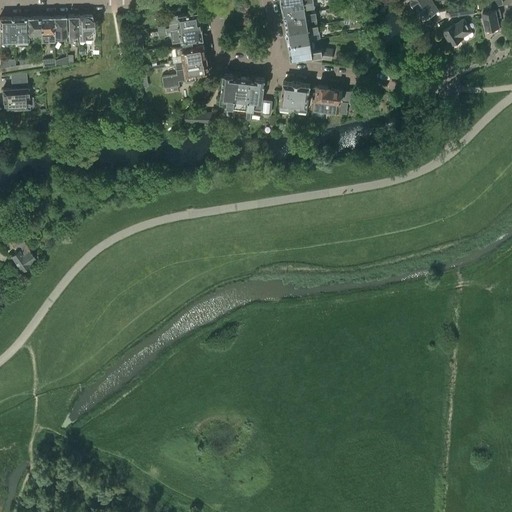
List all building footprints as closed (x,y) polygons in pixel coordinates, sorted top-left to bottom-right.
[(314,0),(300,0),(282,3),(284,17),(285,17),(316,11),(314,0)] [(433,1),(432,0),(417,0),(412,3),(414,5),(418,11),(433,1)] [(438,9),(433,1),(418,11),(423,19),(438,9)] [(451,16),(474,13),(473,3),(449,7),(451,16)] [(501,16),(502,16),(500,8),(500,9),(500,10),(496,10),(496,9),(483,12),(486,28),(499,25),(497,16),(501,16)] [(170,29),(201,25),(199,11),(169,16),(170,23),(169,23),(170,27),(170,29)] [(287,29),(318,24),(316,11),(285,17),(287,29)] [(83,14),(77,14),(78,38),(84,38),(84,37),(92,37),(92,28),(94,28),(93,19),(91,19),(91,14),(83,14)] [(53,41),(53,40),(52,16),(52,15),(48,15),(48,16),(40,16),(40,33),(40,42),(44,42),(44,40),(51,40),(51,41),(53,41)] [(66,39),(65,34),(65,15),(60,15),(60,16),(52,16),(53,40),(66,39)] [(72,42),(72,33),(78,33),(77,15),(67,15),(68,42),(72,42)] [(14,39),(13,17),(13,16),(10,16),(10,17),(0,16),(0,45),(9,45),(9,39),(14,39)] [(28,33),(27,16),(21,16),(13,17),(14,39),(14,45),(28,45),(28,33)] [(40,33),(40,16),(32,16),(27,16),(28,33),(40,33)] [(464,19),(455,24),(454,23),(443,30),(452,44),(453,43),(454,45),(457,46),(462,43),(462,40),(461,38),(463,37),(462,36),(471,31),(464,19)] [(318,24),(287,29),(286,30),(288,43),(289,43),(318,39),(317,31),(319,31),(318,24)] [(203,38),(201,25),(170,29),(171,32),(171,36),(176,35),(177,42),(203,38)] [(136,34),(126,36),(130,52),(139,50),(136,34)] [(318,39),(289,43),(290,53),(291,59),(315,56),(315,60),(322,58),(331,59),(332,49),(322,47),(319,48),(318,39)] [(176,61),(206,57),(203,43),(174,47),(175,55),(176,61)] [(35,61),(29,63),(30,67),(42,65),(42,60),(41,60),(40,54),(34,55),(35,61)] [(176,63),(177,73),(163,75),(164,86),(179,84),(179,79),(186,78),(187,80),(196,79),(198,77),(198,72),(208,71),(206,57),(176,61),(176,63)] [(19,64),(15,65),(16,69),(30,67),(29,63),(28,58),(18,60),(19,64)] [(14,59),(0,59),(0,67),(1,67),(1,72),(16,69),(15,65),(14,65),(14,59)] [(11,87),(2,88),(2,98),(27,96),(26,72),(10,73),(11,87)] [(146,72),(139,73),(140,81),(147,80),(146,72)] [(223,73),(221,95),(220,105),(234,106),(237,76),(233,76),(234,75),(223,73)] [(251,78),(237,76),(234,106),(247,108),(251,78)] [(255,79),(251,78),(247,108),(261,110),(261,112),(270,113),(271,100),(263,99),(265,79),(255,77),(255,79)] [(283,82),(281,104),(280,110),(289,111),(289,110),(293,110),(297,82),(293,82),(293,83),(283,82)] [(297,82),(293,110),(307,112),(310,85),(300,84),(300,83),(297,82)] [(328,86),(318,85),(317,94),(313,94),(311,108),(346,112),(347,102),(349,102),(351,91),(328,88),(328,86)] [(27,96),(2,98),(3,106),(3,108),(28,106),(28,104),(32,104),(32,96),(27,96)] [(215,123),(216,112),(185,111),(185,122),(215,123)] [(34,259),(21,240),(25,238),(19,229),(0,242),(0,243),(5,250),(12,245),(17,251),(10,256),(21,271),(28,266),(27,264),(34,259)]
